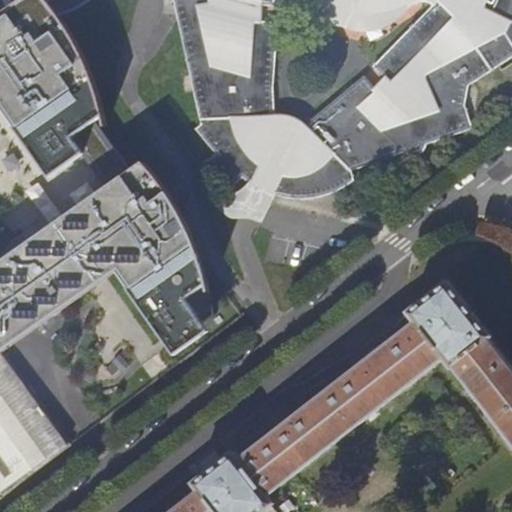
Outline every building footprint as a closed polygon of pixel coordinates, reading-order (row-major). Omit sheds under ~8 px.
[(5,0),(10,12),(0,19),(0,346),(6,355),(119,275),(138,298),(202,259),(196,245),(182,216),(165,191),(143,167),(0,267),(0,111),(3,109),(50,181),(87,157),(74,142),(106,119),(101,98),(84,54),(59,15),(77,10),(92,0),(5,0)] [(427,155),(428,145),(474,130),(468,109),(473,87),(511,61),(511,39),(508,34),(511,26),(511,0),(176,0),(204,124),(198,129),(217,155),(210,160),(232,189),(245,178),(254,185),(262,177),(276,184),(274,195),(283,198),(296,200),(307,201),(322,199),(338,193),(346,188),(356,180),(354,172),(407,155),(409,162),(427,155)] [(408,314),(415,323),(443,360),(452,371),(454,370),(511,443),(511,368),(490,340),(493,338),(448,282),(408,314)] [(270,498),(443,360),(415,323),(241,461),(233,453),(195,485),(200,492),(174,511),(266,511),(276,505),(270,498)] [(0,498),(0,499),(69,446),(6,355),(0,346),(0,498)]
